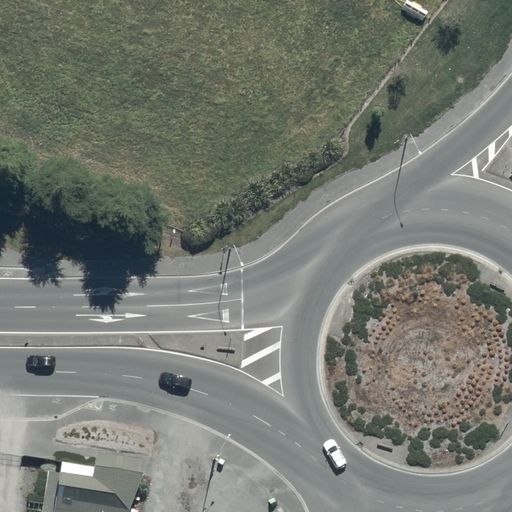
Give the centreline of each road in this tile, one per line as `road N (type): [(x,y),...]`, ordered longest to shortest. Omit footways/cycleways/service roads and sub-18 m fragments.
road 1 (trunk): [(304,443),(242,408),(155,378),(0,369)]
road 2 (trunk): [(0,308),(190,306),(295,285)]
road 3 (trunk): [(507,487),(465,504),(420,508),(375,498),(336,476)]
road 4 (secondary): [(386,211),(511,97)]
road 5 (trunk): [(304,443),(277,365),(295,285)]
road 6 (trunk): [(386,211),(428,204),(511,229)]
road 7 (trunk): [(295,285),(349,227),(386,211)]
